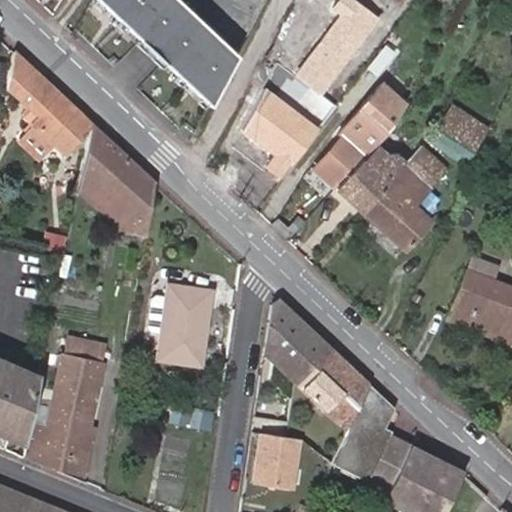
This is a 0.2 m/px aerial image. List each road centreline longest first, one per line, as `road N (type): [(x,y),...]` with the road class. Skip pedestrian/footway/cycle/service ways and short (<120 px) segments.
road 1 (residential): [(274,263),(511,484)]
road 2 (residential): [(274,263),(255,285),(214,511)]
road 3 (residential): [(6,0),(188,176)]
road 4 (residential): [(188,176),(286,0)]
road 5 (residential): [(127,511),(0,463)]
road 6 (residential): [(188,176),(274,263)]
